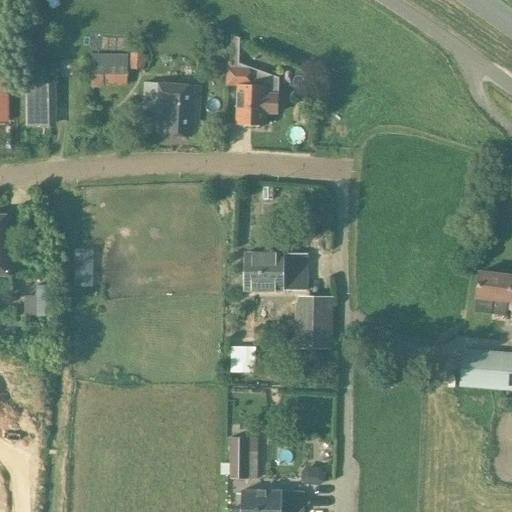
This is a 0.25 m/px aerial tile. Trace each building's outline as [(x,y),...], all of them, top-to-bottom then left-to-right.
[(130,70),(143,70),(144,54),(130,53),(130,70)] [(92,75),(127,75),(128,56),(92,55),(92,75)] [(236,125),(266,126),(266,115),(278,115),(279,87),(250,86),(251,68),(228,60),(226,85),(238,86),(236,125)] [(0,75),(0,122),(8,122),(7,75),(0,75)] [(200,85),(145,82),(143,111),(159,112),(158,136),(197,138),(200,85)] [(25,84),(26,127),(56,126),(55,83),(25,84)] [(0,215),(0,293),(13,293),(12,275),(13,275),(10,215),(0,215)] [(74,250),(74,287),(93,287),(92,250),(74,250)] [(244,290),(305,291),(305,254),(245,253),(244,290)] [(475,312),(506,315),(507,300),(511,300),(511,288),(511,275),(479,272),(476,296),(475,312)] [(51,317),(51,286),(35,286),(36,296),(36,316),(36,318),(51,317)] [(295,341),(332,342),(333,303),(296,303),(295,341)] [(231,347),(230,373),(255,373),(256,347),(231,347)] [(511,391),(511,352),(462,349),(459,387),(511,391)] [(230,479),(248,479),(249,438),(231,437),(230,479)] [(242,508),(302,507),(302,491),(282,491),(282,490),(242,490),(242,508)]
